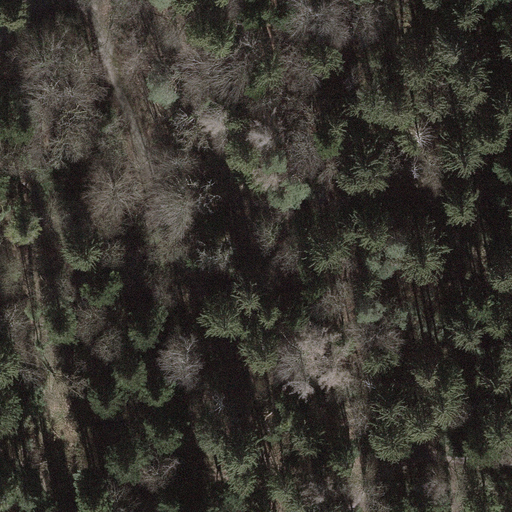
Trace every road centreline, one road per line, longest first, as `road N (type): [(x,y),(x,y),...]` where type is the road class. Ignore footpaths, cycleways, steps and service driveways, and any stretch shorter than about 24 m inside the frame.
road 1 (track): [(243,341),(188,261),(90,0)]
road 2 (track): [(357,511),(406,462),(433,454),(511,461)]
